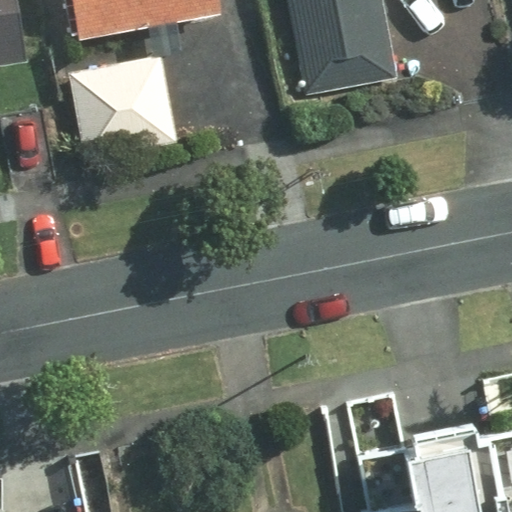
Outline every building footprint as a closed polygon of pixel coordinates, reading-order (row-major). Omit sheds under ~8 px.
[(0,0),(0,70),(20,67),(8,0),(0,0)] [(65,0),(71,39),(213,19),(209,0),(65,0)] [(384,0),(282,0),(302,97),(400,79),(384,0)] [(160,52),(63,68),(78,160),(174,145),(160,52)] [(402,468),(410,510),(398,511),(500,511),(489,451),(402,468)]
